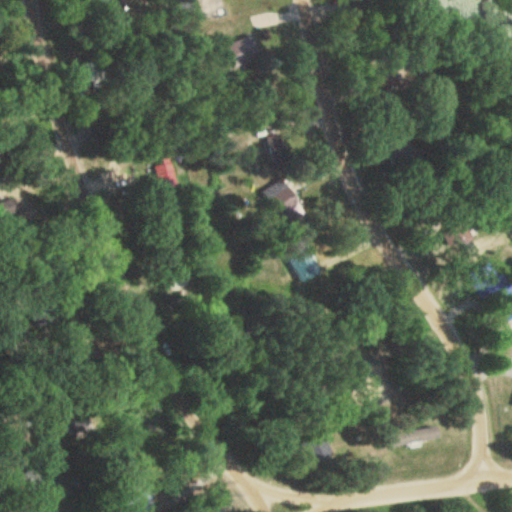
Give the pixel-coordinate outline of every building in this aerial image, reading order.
[(283,157),(283,136),(269,136),(269,157),(283,157)] [(285,207),(286,212),(296,209),(287,180),(261,188),(268,212),(285,207)] [(292,280),(315,278),(313,248),(290,250),(292,280)] [(441,438),(439,425),(383,434),(385,447),(441,438)] [(331,454),(324,433),(300,441),(308,462),(331,454)]
